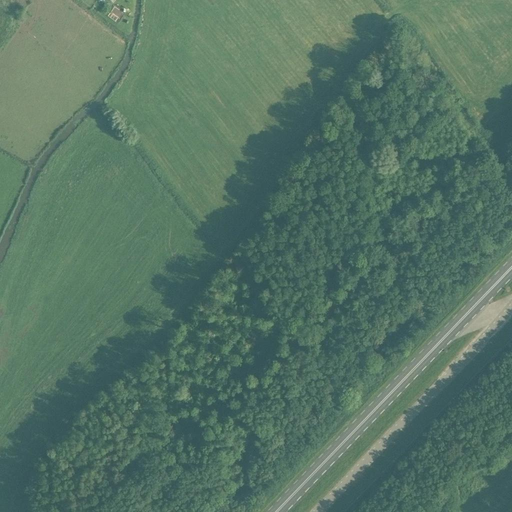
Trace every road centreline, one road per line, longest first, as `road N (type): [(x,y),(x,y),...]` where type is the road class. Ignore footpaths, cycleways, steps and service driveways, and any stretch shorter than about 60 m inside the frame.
road 1 (primary): [(278,511),(511,267)]
road 2 (unclassified): [(317,511),(511,307)]
